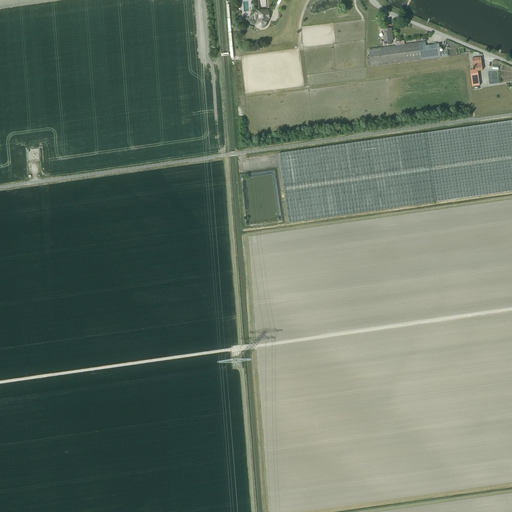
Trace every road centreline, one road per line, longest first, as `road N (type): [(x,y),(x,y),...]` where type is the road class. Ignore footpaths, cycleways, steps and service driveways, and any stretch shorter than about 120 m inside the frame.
road 1 (unclassified): [(0,187),(511,114)]
road 2 (unclassified): [(511,64),(378,6)]
